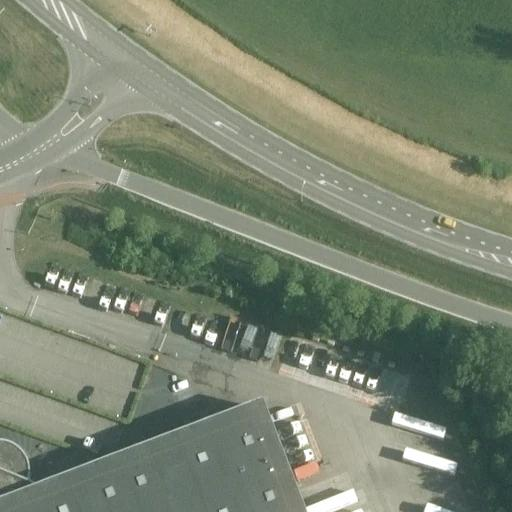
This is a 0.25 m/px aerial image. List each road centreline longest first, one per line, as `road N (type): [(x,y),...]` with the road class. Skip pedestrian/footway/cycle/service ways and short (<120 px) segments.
road 1 (unclassified): [(511,325),(43,148)]
road 2 (secondary): [(137,88),(320,198),(511,274)]
road 3 (secondary): [(511,246),(382,201),(155,69)]
